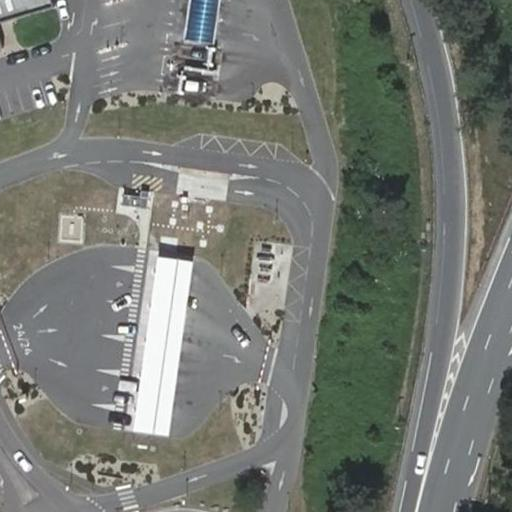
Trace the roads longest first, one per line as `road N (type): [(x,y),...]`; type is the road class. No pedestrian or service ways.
road 1 (motorway): [(426,0),(451,121),(459,227),(407,511)]
road 2 (trunk): [(511,291),(450,454),(440,511)]
